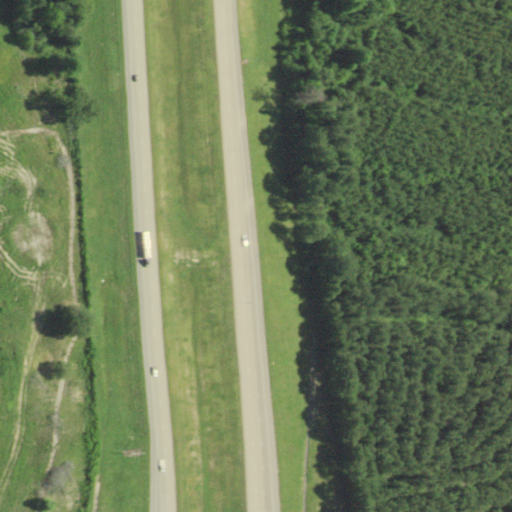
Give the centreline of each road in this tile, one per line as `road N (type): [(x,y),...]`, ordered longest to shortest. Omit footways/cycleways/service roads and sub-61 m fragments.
road 1 (motorway): [(134,0),(166,511)]
road 2 (motorway): [(256,511),(225,0)]
